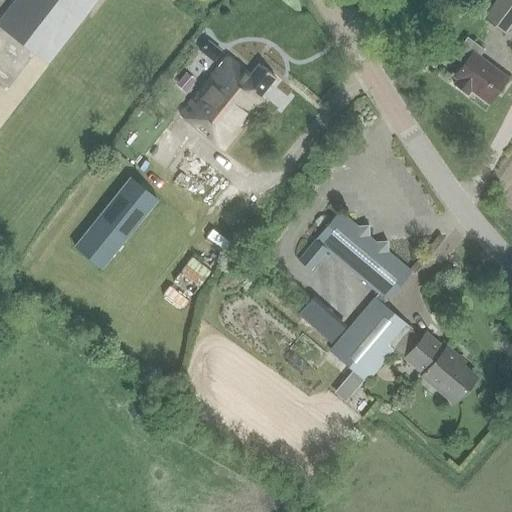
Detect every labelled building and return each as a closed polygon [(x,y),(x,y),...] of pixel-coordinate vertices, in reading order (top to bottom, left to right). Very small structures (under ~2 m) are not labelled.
[(17,0),(0,22),(0,27),(49,65),(99,0),(17,0)] [(511,24),(511,0),(496,0),(484,17),(506,33),(511,24)] [(480,56),(485,50),(468,38),(458,52),(468,59),(456,77),(458,79),(455,83),(469,94),(473,90),(490,103),(509,78),(480,56)] [(222,52),(207,40),(198,51),(213,63),(222,52)] [(262,101),(258,98),(274,79),(258,66),(250,76),(227,58),(179,116),(221,150),(262,101)] [(173,175),(190,156),(165,135),(148,154),(173,175)] [(73,247),(102,270),(158,200),(130,177),(73,247)] [(377,243),(371,237),(368,227),(358,226),(340,211),(299,259),(312,270),(327,252),(378,295),(332,349),(355,368),(366,378),(368,380),(395,347),(425,372),(423,375),(455,402),(476,377),(455,360),(458,357),(446,347),(440,355),(410,330),(411,328),(383,304),(386,300),(387,301),(412,272),(391,253),(388,244),(377,243)] [(190,256),(178,270),(194,285),(207,271),(190,256)] [(355,368),(334,393),(345,402),(366,378),(355,368)]
